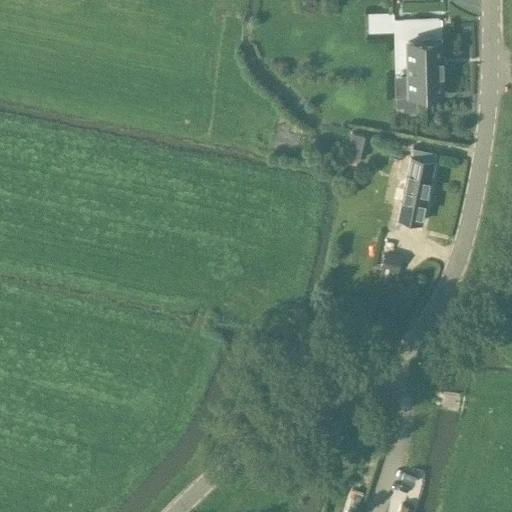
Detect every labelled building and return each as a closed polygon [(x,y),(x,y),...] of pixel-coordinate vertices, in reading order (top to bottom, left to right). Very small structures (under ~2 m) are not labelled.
[(367,0),(369,33),(394,32),(395,42),(398,42),(400,95),(443,93),(441,19),(394,20),(393,0),(367,0)] [(357,135),(348,133),(346,143),(355,145),(357,135)] [(413,147),(408,175),(399,217),(422,222),(437,152),(413,147)] [(387,251),(383,266),(399,270),(403,255),(387,251)] [(398,511),(411,511),(414,507),(402,503),(398,511)]
